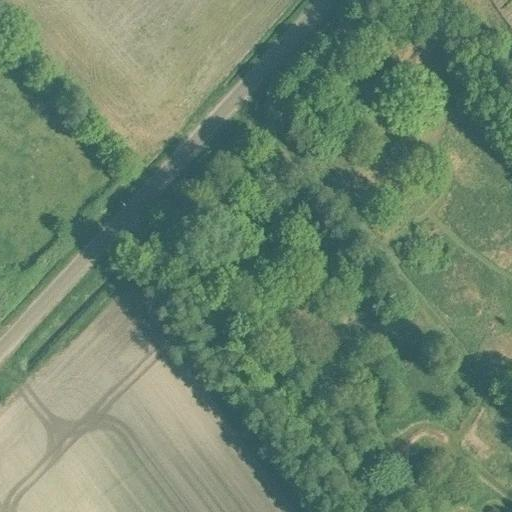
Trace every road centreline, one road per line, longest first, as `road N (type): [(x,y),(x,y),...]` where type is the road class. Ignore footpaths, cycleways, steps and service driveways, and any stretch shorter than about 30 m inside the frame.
road 1 (tertiary): [(0,352),(326,0)]
road 2 (track): [(358,511),(130,211)]
